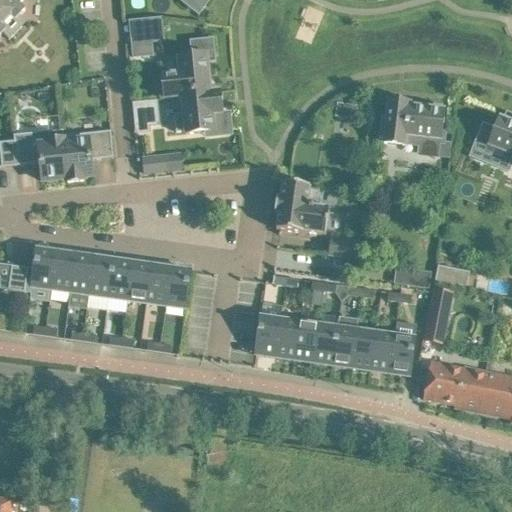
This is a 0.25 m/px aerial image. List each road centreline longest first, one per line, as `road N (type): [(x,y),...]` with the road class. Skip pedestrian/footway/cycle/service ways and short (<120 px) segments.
road 1 (secondary): [(511,465),(219,404),(0,373)]
road 2 (residential): [(224,259),(240,184),(7,197),(8,211)]
road 3 (residential): [(224,259),(9,225),(8,211)]
